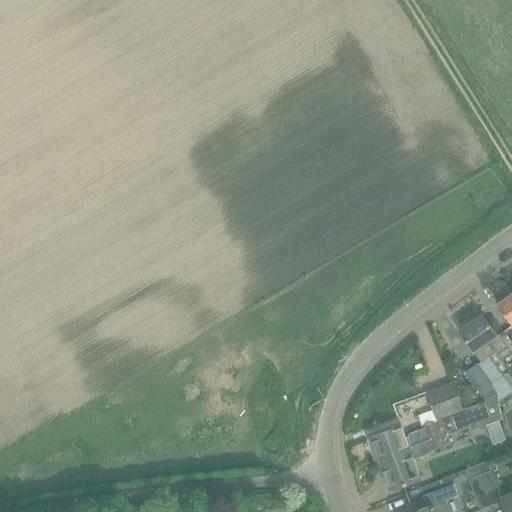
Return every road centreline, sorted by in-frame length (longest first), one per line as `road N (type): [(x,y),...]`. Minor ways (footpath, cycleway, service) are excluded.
road 1 (unclassified): [(340,511),(326,436),(352,368),(393,325),(511,239)]
road 2 (track): [(511,168),(400,0)]
